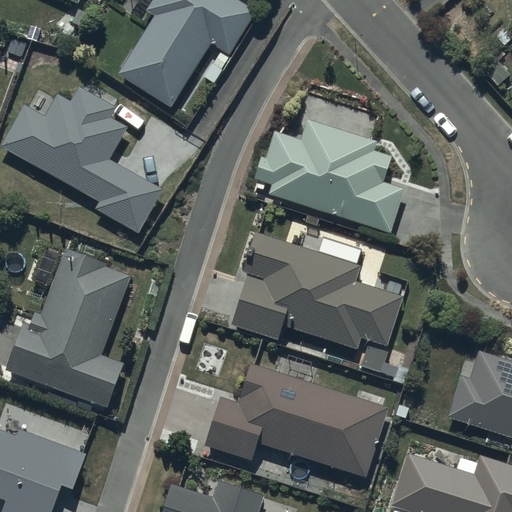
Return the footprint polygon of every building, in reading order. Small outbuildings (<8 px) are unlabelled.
[(153,0),(146,13),(153,17),(117,77),(173,110),(213,43),(230,52),(253,13),(230,0),(153,0)] [(511,24),(496,40),(506,50),(511,44),(511,24)] [(511,77),(496,61),(482,75),(498,91),(511,77)] [(118,108),(82,88),(73,106),(59,98),(47,119),(26,108),(3,149),(105,203),(100,211),(142,233),(165,191),(111,162),(130,128),(113,119),(118,108)] [(272,192),(269,201),(391,240),(405,195),(386,188),(394,163),(376,157),(379,148),(308,125),(301,146),(276,138),(267,164),(262,162),(255,186),(272,192)] [(280,347),(284,332),(358,356),(362,345),(388,353),(404,302),(357,287),(362,273),(257,240),(244,279),(248,280),(232,331),(280,347)] [(25,328),(7,377),(108,415),(125,370),(102,362),(132,282),(65,257),(41,320),(36,318),(32,330),(25,328)] [(462,382),(448,424),(511,444),(511,450),(511,455),(511,454),(511,354),(487,347),(483,358),(479,357),(470,385),(462,382)] [(388,357),(368,350),(361,372),(381,378),(388,357)] [(254,470),(261,450),(367,485),(390,415),(253,369),(240,409),(222,403),(205,453),(254,470)] [(0,507),(6,510),(4,511),(55,511),(62,495),(74,499),(88,461),(20,436),(17,444),(0,437),(0,507)] [(457,474),(408,459),(392,511),(511,511),(511,471),(481,462),(479,469),(461,463),(457,474)] [(260,511),(263,502),(219,488),(215,504),(172,491),(165,511),(260,511)]
